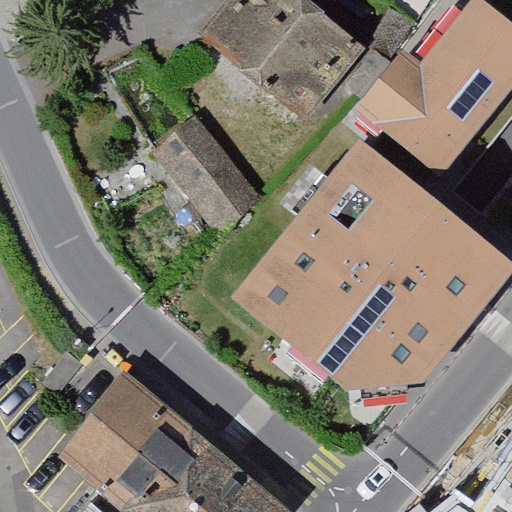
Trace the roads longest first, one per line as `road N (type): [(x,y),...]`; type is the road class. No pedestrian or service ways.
road 1 (tertiary): [(0,94),(96,286),(359,507)]
road 2 (tertiary): [(511,329),(359,507)]
